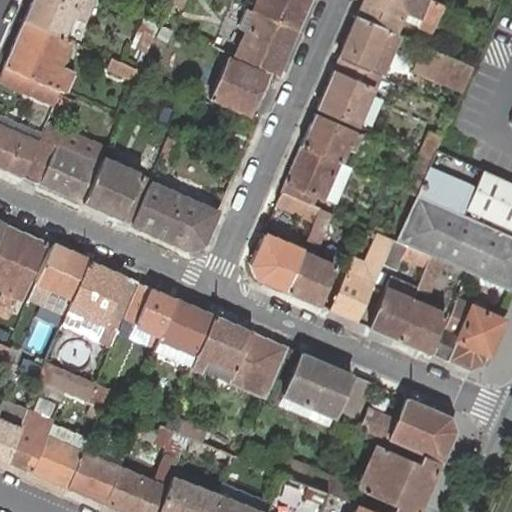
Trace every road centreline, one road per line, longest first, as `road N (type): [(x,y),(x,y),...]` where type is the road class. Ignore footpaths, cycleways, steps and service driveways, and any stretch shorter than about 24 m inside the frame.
road 1 (residential): [(213,290),(508,418)]
road 2 (residential): [(213,290),(338,0)]
road 3 (residential): [(0,196),(213,290)]
